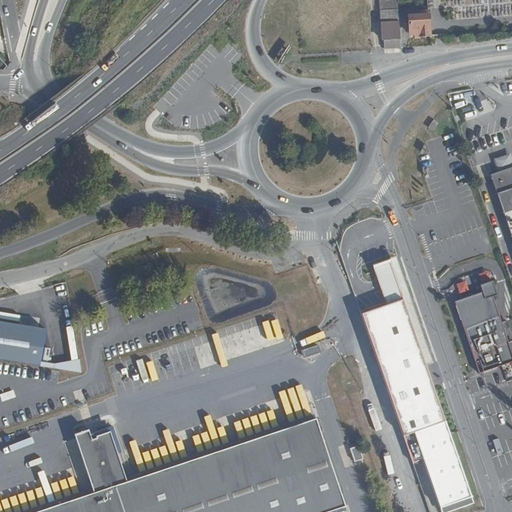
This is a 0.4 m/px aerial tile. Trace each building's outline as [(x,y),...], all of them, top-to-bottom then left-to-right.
[(399,46),(394,0),(376,0),(380,47),(399,46)] [(430,44),(428,20),(406,22),(409,43),(417,42),(418,45),(430,44)] [(494,158),(498,170),(511,165),(511,157),(510,153),(494,158)] [(511,169),(491,176),(511,243),(511,169)] [(459,294),(469,291),(466,280),(455,284),(459,294)] [(511,363),(511,357),(492,298),(496,296),(491,282),(479,286),(481,293),(454,302),(478,374),(511,363)] [(52,288),(55,304),(68,302),(66,286),(52,288)] [(405,304),(389,309),(362,318),(413,467),(424,464),(419,449),(451,438),(428,369),(405,304)] [(47,329),(0,321),(0,358),(41,366),(47,329)] [(318,354),(316,346),(302,351),(304,358),(318,354)] [(343,511),(348,511),(318,421),(129,484),(111,426),(76,438),(94,496),(43,511),(343,511)] [(372,453),(369,440),(359,442),(363,455),(372,453)] [(354,461),(362,459),(359,446),(351,448),(354,461)]
